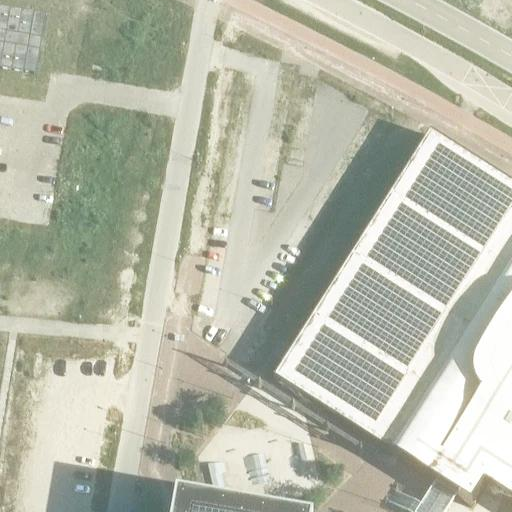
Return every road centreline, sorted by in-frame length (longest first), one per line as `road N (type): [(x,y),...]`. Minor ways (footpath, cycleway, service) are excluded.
road 1 (unclassified): [(209,0),(119,511)]
road 2 (unclassified): [(511,102),(323,0)]
road 3 (unknown): [(43,511),(68,439),(92,413),(140,391)]
